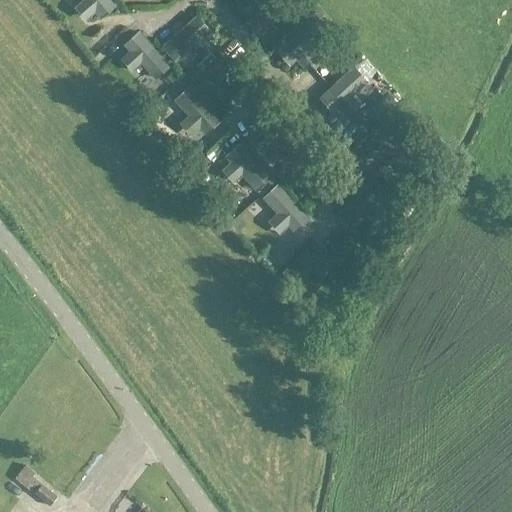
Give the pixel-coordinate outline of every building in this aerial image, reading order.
[(83,15),(92,7),(101,17),(114,5),(109,0),(85,0),(77,8),(83,15)] [(247,17),(257,8),(265,16),(272,10),(264,1),(265,0),(238,0),(235,3),(247,17)] [(207,49),(199,40),(209,31),(197,17),(164,47),(176,60),(192,46),(200,55),(207,49)] [(290,64),(300,54),(308,63),(315,57),(307,48),(323,34),(310,20),(278,50),(290,64)] [(126,45),(135,55),(127,63),(133,70),(142,62),(156,77),(169,65),(140,33),(126,45)] [(333,111),(344,102),(352,111),(358,105),(350,96),(366,82),(354,68),(321,98),(333,111)] [(188,131),(197,123),(206,133),(219,121),(190,88),(176,100),(191,116),(182,124),(188,131)] [(293,140),(285,132),(295,122),(283,109),(250,139),(263,152),(278,138),(286,147),(293,140)] [(377,159),(387,150),(395,159),(402,153),(394,144),(410,130),(398,116),(365,146),(377,159)] [(227,156),(236,166),(227,174),(234,181),(243,173),(257,189),(270,177),(241,144),(227,156)] [(385,210),(376,202),(385,192),(372,180),(342,212),(355,224),(370,209),(378,217),(385,210)] [(277,228),(285,220),(295,230),(308,218),(278,186),(265,198),(279,214),(270,222),(277,228)] [(328,271),(319,263),(328,253),(315,241),(285,273),(298,285),(313,270),(321,278),(328,271)] [(50,507),(57,498),(33,477),(35,474),(26,466),(16,479),(50,507)]
